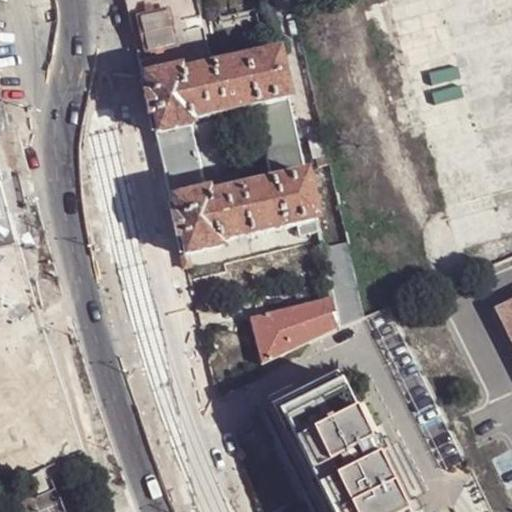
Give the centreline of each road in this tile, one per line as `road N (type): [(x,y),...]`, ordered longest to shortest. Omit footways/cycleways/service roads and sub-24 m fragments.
road 1 (secondary): [(211,511),(98,0)]
road 2 (secondary): [(154,511),(73,241)]
road 3 (secondary): [(73,241),(20,0)]
road 4 (secondary): [(0,14),(39,183),(73,241)]
